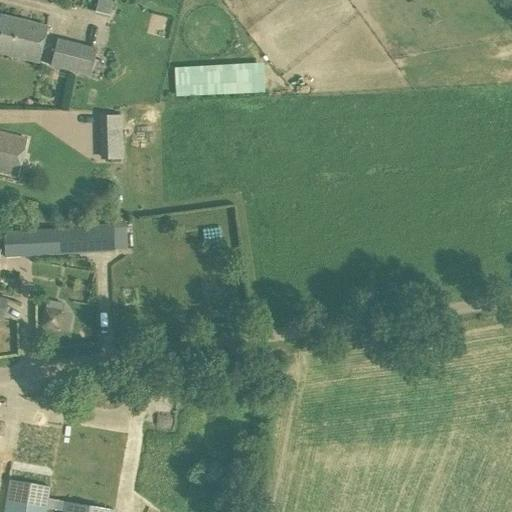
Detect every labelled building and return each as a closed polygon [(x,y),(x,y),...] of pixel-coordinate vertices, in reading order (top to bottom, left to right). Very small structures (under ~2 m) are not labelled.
[(108,18),(111,1),(103,0),(96,0),(94,16),(108,18)] [(0,53),(37,62),(45,27),(0,15),(0,53)] [(89,77),(96,48),(56,39),(50,67),(89,77)] [(105,55),(97,77),(113,83),(121,61),(105,55)] [(83,115),(84,126),(100,125),(98,113),(83,115)] [(122,158),(121,115),(104,116),(105,159),(122,158)] [(0,172),(15,176),(24,140),(0,133),(0,172)] [(4,258),(114,252),(112,224),(2,230),(4,258)] [(113,511),(127,434),(77,425),(75,436),(67,435),(56,501),(48,499),(58,438),(18,431),(4,511),(113,511)]
